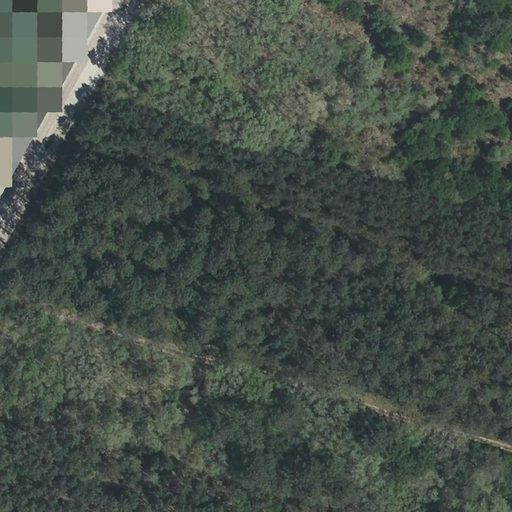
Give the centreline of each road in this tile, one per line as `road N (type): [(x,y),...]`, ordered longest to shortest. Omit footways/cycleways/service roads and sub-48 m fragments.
road 1 (track): [(0,291),(511,448)]
road 2 (track): [(167,0),(79,134),(0,284)]
